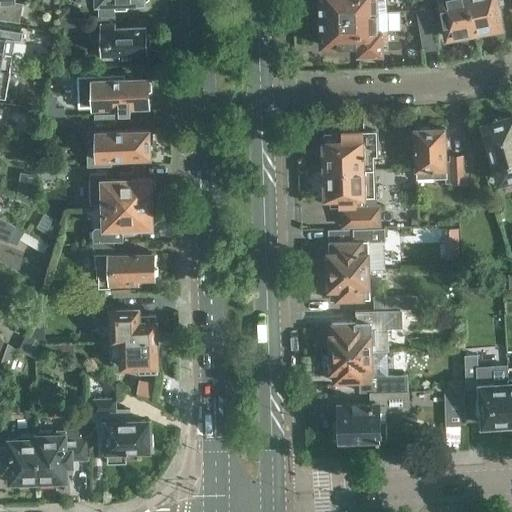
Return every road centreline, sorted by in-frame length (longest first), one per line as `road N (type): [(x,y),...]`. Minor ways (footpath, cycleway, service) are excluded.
road 1 (primary): [(201,0),(211,508)]
road 2 (primary): [(274,499),(262,86)]
road 3 (residential): [(262,86),(463,82),(511,62)]
road 4 (residential): [(274,499),(511,482)]
